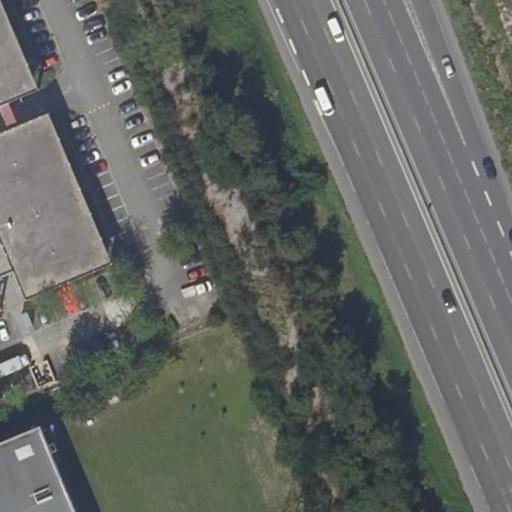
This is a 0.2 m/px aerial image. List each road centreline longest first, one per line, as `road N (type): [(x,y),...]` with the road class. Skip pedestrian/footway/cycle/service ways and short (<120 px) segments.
road 1 (motorway): [(299,0),(511,498)]
road 2 (motorway): [(449,156),(377,0)]
road 3 (motorway): [(449,156),(404,0)]
road 4 (motorway): [(511,305),(449,156)]
